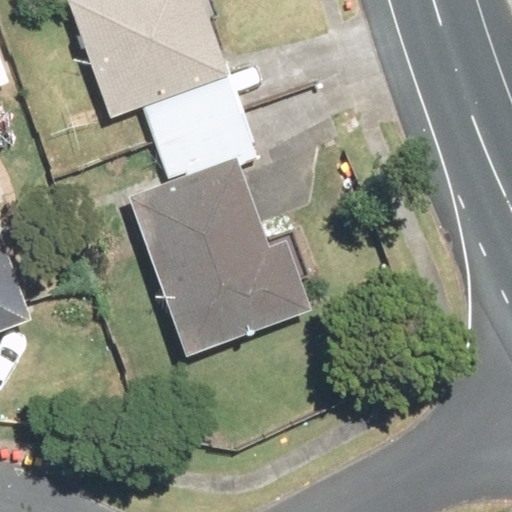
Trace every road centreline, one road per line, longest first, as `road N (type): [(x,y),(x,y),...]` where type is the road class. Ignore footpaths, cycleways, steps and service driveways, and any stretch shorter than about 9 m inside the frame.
road 1 (residential): [(511,379),(265,511)]
road 2 (tertiary): [(511,150),(447,0)]
